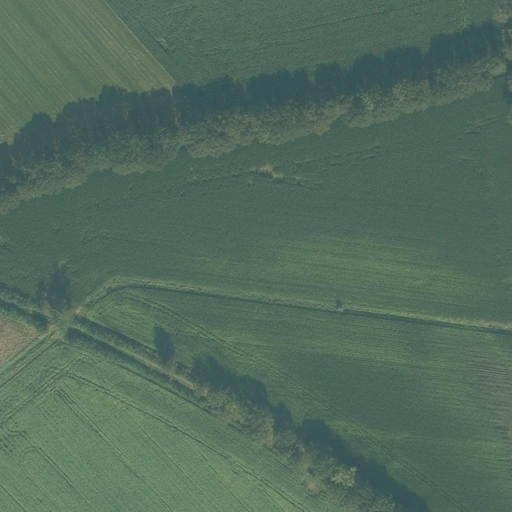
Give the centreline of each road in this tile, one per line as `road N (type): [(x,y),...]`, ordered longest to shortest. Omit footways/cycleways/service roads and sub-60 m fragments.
road 1 (track): [(0,198),(146,147),(368,103),(511,64)]
road 2 (track): [(0,304),(190,390),(370,511)]
